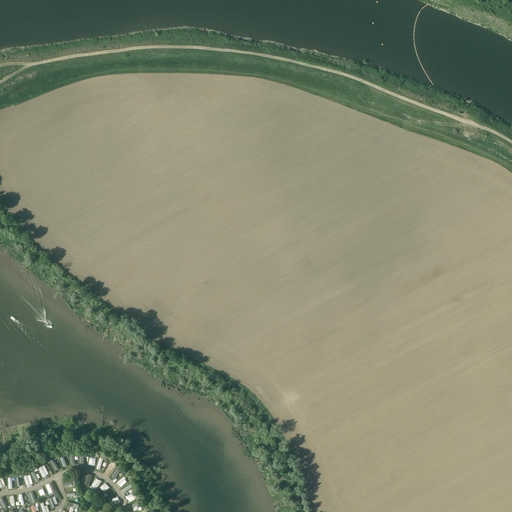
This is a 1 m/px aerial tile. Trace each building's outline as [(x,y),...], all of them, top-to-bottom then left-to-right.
[(67,466),(64,457),(59,459),(63,468),(67,466)] [(59,468),(54,459),(48,462),(53,471),(59,468)] [(94,468),(98,470),(103,461),(99,459),(94,468)] [(103,472),(108,475),(114,467),(109,464),(103,472)] [(48,475),(43,466),(35,470),(40,479),(48,475)] [(117,468),(111,477),(114,479),(119,470),(117,468)] [(36,482),(40,481),(35,471),(31,473),(36,482)] [(91,476),(85,474),(82,483),(88,485),(91,476)] [(32,485),(29,476),(23,478),(27,487),(32,485)] [(100,481),(96,478),(91,485),(95,488),(100,481)] [(122,478),(117,484),(121,488),(127,482),(122,478)] [(124,493),(133,486),(131,483),(121,490),(124,493)] [(51,484),(45,487),(49,493),(54,491),(51,484)] [(41,489),(36,491),(40,499),(45,497),(41,489)] [(30,501),(26,503),(26,505),(34,502),(34,501),(36,500),(33,491),(26,493),(30,501)] [(133,494),(125,498),(127,503),(136,498),(133,494)] [(135,503),(128,506),(131,511),(138,508),(135,503)]
